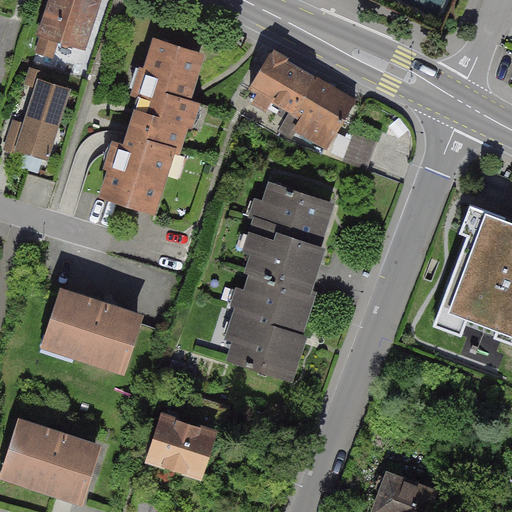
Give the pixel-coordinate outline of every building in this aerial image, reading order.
[(105,0),(50,0),(37,42),(87,58),(105,0)] [(404,0),(443,17),(451,0),(404,0)] [(212,59),(145,40),(100,199),(167,218),(212,59)] [(315,77),(272,51),(253,89),(260,93),(256,101),(267,108),(273,100),(294,113),(315,77)] [(40,88),(27,125),(15,121),(5,150),(18,154),(20,148),(46,157),(69,91),(42,82),(45,72),(32,68),(27,84),(40,88)] [(356,101),(315,77),(294,113),(302,117),(297,128),(329,147),(324,155),(367,171),(377,144),(354,135),(351,142),(337,134),(356,101)] [(311,294),(337,208),(266,187),(240,273),(311,294)] [(511,344),(511,211),(482,201),(439,317),(511,344)] [(286,381),(311,294),(240,273),(214,360),(286,381)] [(148,319),(47,284),(26,345),(128,379),(148,319)] [(159,412),(143,459),(209,480),(224,433),(159,412)] [(108,442),(20,414),(1,474),(88,502),(108,442)] [(429,511),(438,492),(381,468),(365,507),(377,511),(429,511)]
